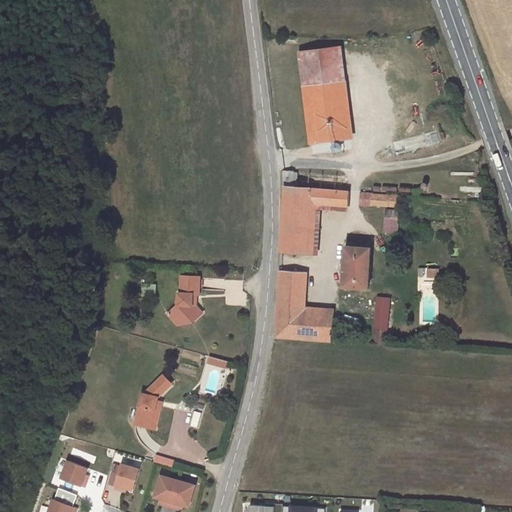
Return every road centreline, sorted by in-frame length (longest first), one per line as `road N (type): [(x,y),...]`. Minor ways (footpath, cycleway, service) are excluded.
road 1 (unclassified): [(220,511),(255,385),(269,275),(271,160),(251,0)]
road 2 (track): [(271,160),(428,161),(511,133)]
road 3 (secondary): [(511,185),(446,0)]
